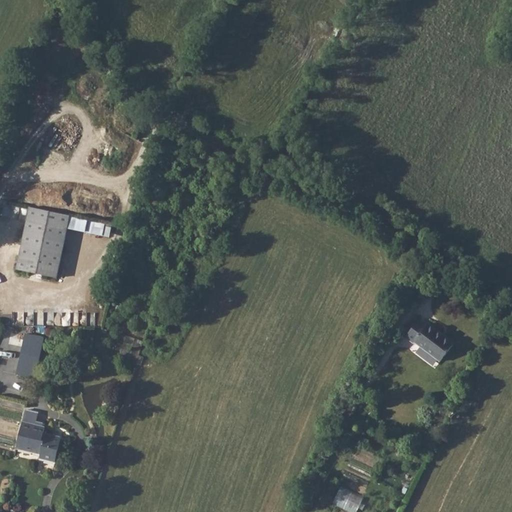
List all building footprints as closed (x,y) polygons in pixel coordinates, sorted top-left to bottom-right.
[(58,279),(72,215),(33,207),(19,271),(58,279)] [(406,343),(414,349),(415,347),(441,366),(454,347),(427,329),(426,331),(418,326),(406,343)] [(37,379),(46,338),(28,334),(18,375),(37,379)] [(47,427),(24,422),(18,449),(44,455),(43,457),(49,459),(49,461),(58,463),(64,438),(46,434),(47,427)] [(334,502),(353,511),(357,511),(365,496),(342,485),(334,502)] [(306,511),(311,501),(304,497),(298,508),(306,511)]
